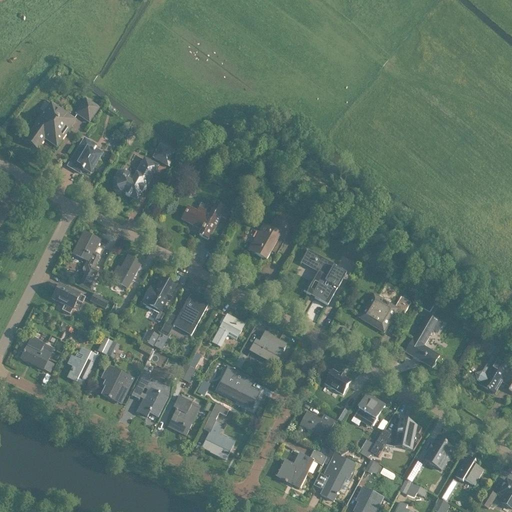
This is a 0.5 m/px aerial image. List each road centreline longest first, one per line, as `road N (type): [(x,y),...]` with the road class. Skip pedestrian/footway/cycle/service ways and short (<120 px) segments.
road 1 (residential): [(318,335),(71,203)]
road 2 (residential): [(243,492),(0,372)]
road 3 (residential): [(511,455),(318,335)]
road 4 (residential): [(243,492),(318,335)]
road 5 (residential): [(0,343),(71,203)]
